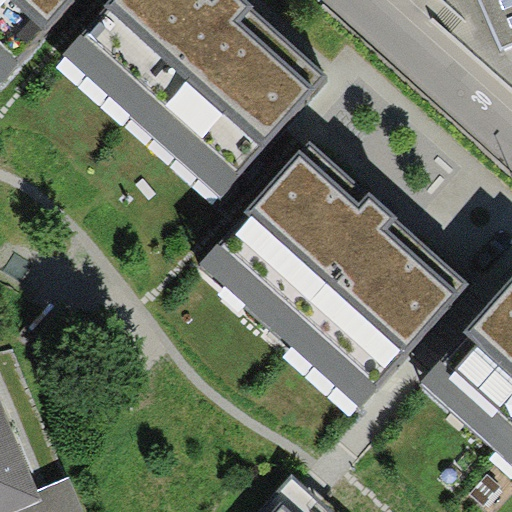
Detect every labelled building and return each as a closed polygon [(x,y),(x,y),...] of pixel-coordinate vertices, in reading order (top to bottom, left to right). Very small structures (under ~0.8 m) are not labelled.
[(88,0),(0,0),(0,53),(23,73),(88,0)] [(240,185),(322,92),(217,0),(140,0),(92,55),(240,185)] [(511,0),(463,0),(488,58),(511,47),(511,0)] [(376,400),(462,304),(310,170),(224,266),(376,400)] [(511,442),(511,313),(448,386),(511,442)] [(39,499),(0,401),(0,511),(81,511),(71,486),(39,499)]
